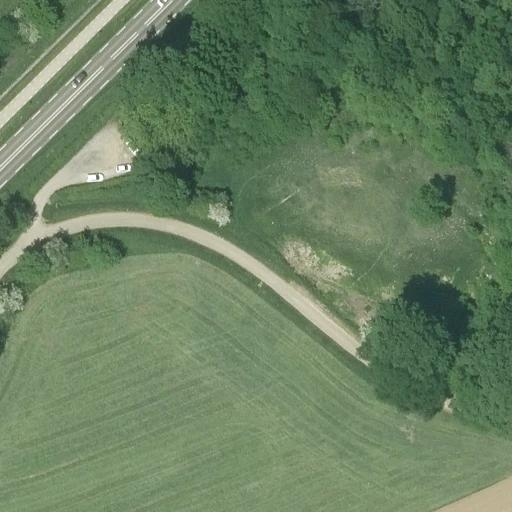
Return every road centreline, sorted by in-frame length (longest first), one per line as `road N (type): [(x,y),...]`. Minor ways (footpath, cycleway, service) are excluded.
road 1 (track): [(511,423),(455,408),(402,381),(248,263),(195,235),(127,220)]
road 2 (primary): [(0,169),(172,0)]
